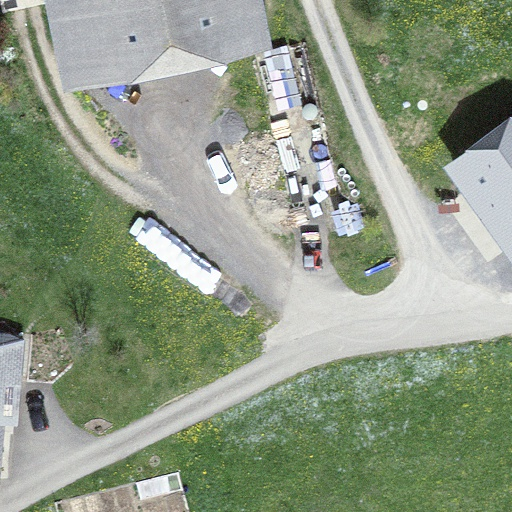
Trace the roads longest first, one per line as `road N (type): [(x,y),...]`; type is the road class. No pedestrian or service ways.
road 1 (unclassified): [(24,491),(294,361),(511,315)]
road 2 (track): [(471,323),(372,154),(318,0)]
